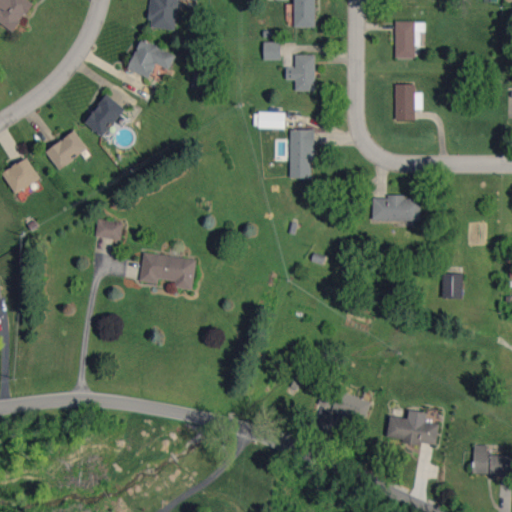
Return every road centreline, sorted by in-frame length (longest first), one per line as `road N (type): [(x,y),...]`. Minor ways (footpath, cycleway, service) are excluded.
road 1 (tertiary): [(0,410),(88,401),(218,422),(435,511)]
road 2 (residential): [(511,165),(396,165),(370,148),(360,119),(358,0)]
road 3 (residential): [(102,0),(74,63),(0,123)]
